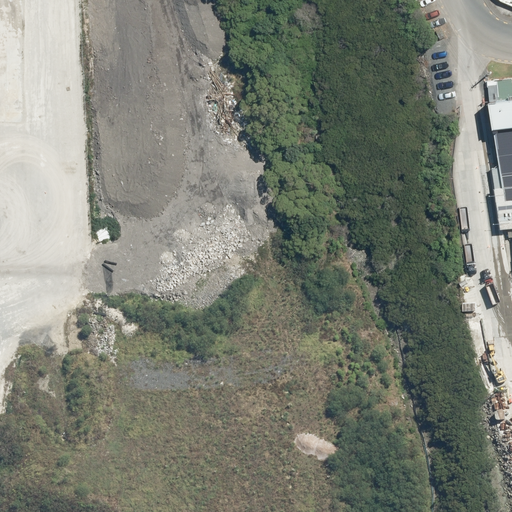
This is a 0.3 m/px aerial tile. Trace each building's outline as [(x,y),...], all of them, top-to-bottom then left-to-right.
[(41,82),(41,41),(31,41),(30,82),(41,82)] [(148,168),(206,167),(204,78),(146,80),(148,168)] [(488,80),(490,100),(500,99),(498,79),(488,80)] [(511,97),(488,100),(503,186),(494,187),(500,228),(511,226),(511,97)] [(108,265),(121,258),(117,250),(100,259),(103,264),(106,262),(108,265)]
